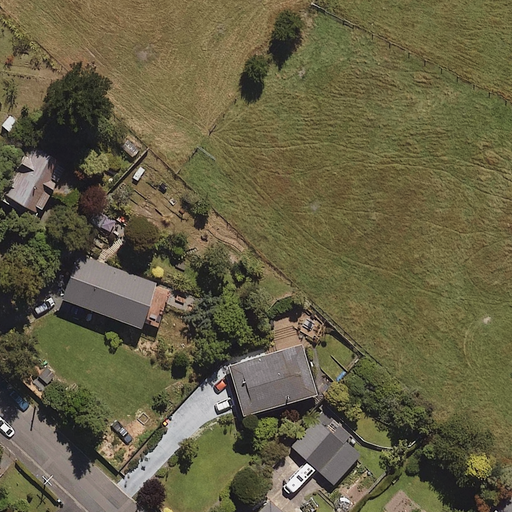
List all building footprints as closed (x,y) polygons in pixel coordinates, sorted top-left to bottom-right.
[(67,167),(31,142),(0,187),(0,194),(33,217),(67,167)] [(151,280),(73,253),(59,294),(137,321),(151,280)] [(312,387),(300,340),(224,360),(236,407),(312,387)] [(184,413),(196,401),(185,390),(173,402),(184,413)] [(358,440),(322,408),(290,444),(331,481),(357,451),(352,446),(358,440)] [(284,511),(265,494),(247,511),(284,511)]
